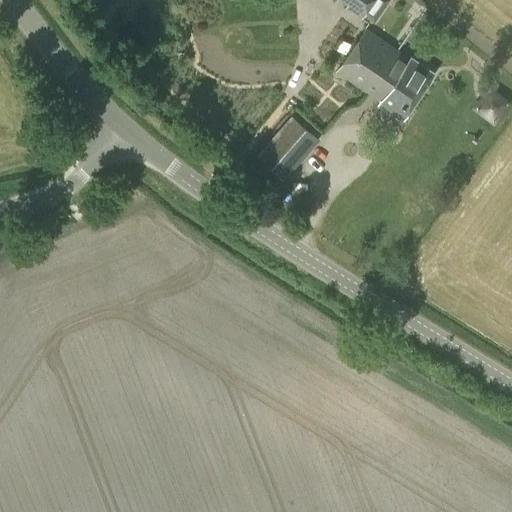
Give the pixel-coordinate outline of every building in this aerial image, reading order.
[(341,0),(347,4),(345,7),(361,18),(363,15),(373,23),(389,0),(341,0)] [(368,92),(397,50),(366,28),(337,70),(368,92)] [(397,50),(368,92),(380,100),(377,103),(401,119),(434,72),(410,56),(409,58),(397,50)] [(494,123),(508,103),(486,88),(472,108),(494,123)] [(284,180),(320,140),(312,133),(323,121),(321,119),(328,110),(309,94),(256,154),(284,180)]
